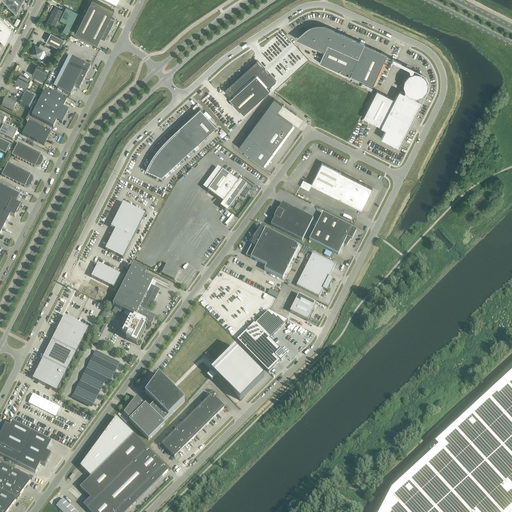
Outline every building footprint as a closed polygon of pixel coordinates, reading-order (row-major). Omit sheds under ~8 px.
[(2,0),(16,14),(23,0),(2,0)] [(94,0),(91,0),(75,33),(96,44),(100,37),(104,39),(115,19),(110,17),(114,10),(94,0)] [(56,18),(58,19),(62,11),(55,7),(47,23),(52,26),(56,18)] [(66,7),(59,20),(67,24),(62,32),(67,34),(77,13),(66,7)] [(0,17),(0,39),(5,44),(12,30),(0,17)] [(298,36),(304,42),(324,52),(319,63),(349,76),(350,76),(373,86),(387,54),(364,44),(364,43),(327,27),(325,26),(323,25),(320,25),(318,25),(315,25),(313,26),(311,26),(309,27),(306,28),(305,30),(298,36)] [(46,41),(60,48),(64,39),(51,32),(51,33),(46,41)] [(43,50),(49,53),(51,49),(41,44),(40,47),(38,47),(35,45),(30,54),(39,58),(43,50)] [(72,57),(56,88),(70,96),(75,87),(79,89),(91,67),(86,65),(86,64),(72,57)] [(256,61),(225,90),(231,97),(230,99),(229,98),(243,114),(270,90),(270,89),(269,90),(268,89),(275,82),(266,72),(266,71),(265,69),(264,70),(256,61)] [(36,66),(32,75),(43,81),(48,72),(36,66)] [(377,91),(363,118),(386,129),(381,138),(397,146),(407,127),(408,128),(411,121),(410,120),(418,106),(417,105),(419,101),(415,99),(416,97),(422,95),(426,90),(428,84),(426,78),(421,73),(415,72),(409,74),(404,79),(403,85),(405,91),(404,93),(400,91),(398,95),(397,95),(394,100),(377,91)] [(16,82),(27,87),(30,80),(20,74),(16,82)] [(45,90),(38,103),(65,117),(69,111),(63,108),(67,101),(45,90)] [(20,104),(29,109),(34,98),(25,93),(20,104)] [(17,103),(16,103),(17,100),(12,97),(11,100),(10,100),(6,98),(2,106),(13,111),(17,103)] [(282,104),(274,98),(247,135),(246,135),(247,135),(238,147),(262,165),(271,153),(272,153),(271,153),(292,124),(276,112),(282,104)] [(65,117),(38,103),(32,116),(53,127),(57,121),(62,124),(65,117)] [(150,163),(147,170),(161,177),(216,126),(200,109),(200,108),(178,129),(179,129),(171,137),(170,136),(168,139),(161,148),(154,156),(150,163)] [(22,135),(44,146),(51,134),(29,122),(22,135)] [(0,131),(0,133),(13,140),(17,131),(16,131),(14,130),(4,124),(0,131)] [(0,151),(5,155),(10,145),(0,140),(0,151)] [(40,155),(41,154),(18,143),(11,156),(34,167),(35,166),(36,167),(38,167),(39,166),(41,165),(41,164),(42,162),(43,161),(43,159),(42,157),(41,156),(40,155)] [(4,170),(1,176),(5,177),(9,179),(13,181),(17,183),(20,185),(24,187),(25,186),(26,187),(28,187),(29,186),(31,185),(31,184),(32,182),(33,181),(33,179),(32,177),(31,176),(30,175),(31,174),(28,173),(25,172),(22,170),(19,169),(16,167),(13,166),(11,164),(8,163),(4,170)] [(311,184),(361,210),(372,188),(322,163),(311,184)] [(223,171),(208,191),(223,202),(220,207),(227,212),(241,194),(245,198),(250,191),(246,187),(247,186),(240,180),(238,182),(223,171)] [(14,217),(21,205),(16,202),(20,195),(0,185),(0,234),(10,215),(14,217)] [(111,228),(115,230),(105,250),(123,259),(146,214),(123,203),(111,228)] [(271,226),(302,241),(313,219),(282,203),(271,226)] [(323,213),(309,240),(338,255),(343,244),(346,246),(349,242),(348,241),(349,239),(350,240),(356,231),(347,227),(348,226),(323,213)] [(251,245),(246,256),(266,266),(264,270),(282,280),(299,247),(265,229),(265,230),(261,227),(253,237),(254,238),(250,244),(251,245)] [(296,286),(319,297),(323,289),(327,291),(329,287),(329,288),(332,283),(331,283),(333,279),(329,277),(335,265),(313,254),(296,286)] [(98,264),(91,277),(114,289),(120,275),(98,264)] [(179,270),(167,264),(161,275),(174,281),(179,270)] [(133,266),(113,306),(124,312),(125,312),(123,315),(130,318),(122,334),(127,337),(126,340),(137,345),(147,326),(146,326),(147,323),(151,325),(155,317),(148,314),(160,290),(151,286),(153,282),(144,277),(147,273),(133,266)] [(307,321),(316,303),(298,294),(290,312),(307,321)] [(254,323),(237,340),(269,373),(280,361),(286,355),(280,349),(270,339),(281,328),(266,313),(255,324),(254,323)] [(64,316),(32,379),(57,392),(89,329),(64,316)] [(235,348),(207,376),(212,382),(217,377),(240,401),(264,377),(235,348)] [(391,491),(379,511),(511,511),(511,372),(434,444),(437,448),(391,491)] [(154,404),(149,409),(163,423),(184,401),(159,375),(145,394),(154,404)] [(161,444),(161,445),(167,450),(174,458),(174,457),(181,451),(188,443),(195,436),(203,429),(210,422),(217,415),(224,408),(217,401),(211,395),(204,402),(197,409),(190,416),(183,424),(176,431),(168,438),(161,445),(161,444)] [(163,423),(149,409),(145,405),(144,406),(143,404),(136,398),(131,404),(132,405),(129,408),(129,407),(124,414),(128,419),(129,418),(130,420),(129,421),(148,440),(164,424),(163,423)] [(90,478),(80,488),(94,502),(87,509),(89,511),(125,511),(136,502),(136,503),(169,471),(133,435),(116,418),(80,467),(90,478)] [(0,456),(35,474),(40,464),(45,467),(51,454),(47,452),(52,442),(12,422),(10,427),(6,424),(0,435),(0,456)] [(0,511),(7,511),(9,509),(10,509),(10,508),(12,505),(13,505),(16,502),(14,501),(16,498),(17,499),(18,499),(17,498),(18,496),(19,497),(22,493),(24,489),(25,490),(25,489),(26,485),(27,486),(30,482),(29,482),(31,479),(0,463),(0,511)]
